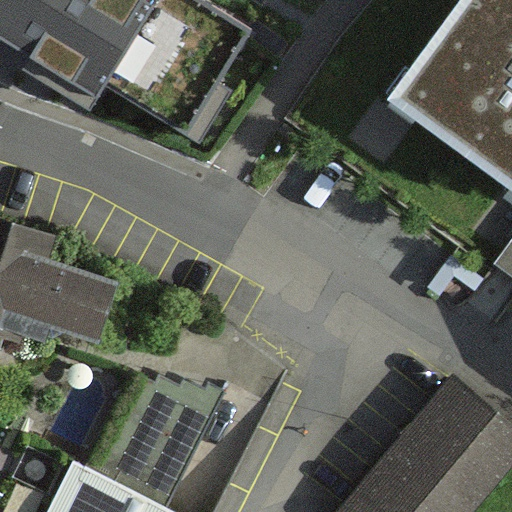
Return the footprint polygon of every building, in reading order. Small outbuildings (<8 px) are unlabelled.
[(160,0),(0,0),(0,44),(101,103),(160,0)] [(511,0),(469,0),(387,107),(511,203),(511,0)] [(58,248),(0,229),(0,343),(23,351),(29,335),(95,356),(116,289),(51,269),(58,248)] [(0,425),(0,511),(185,511),(168,503),(225,387),(138,383),(97,466),(72,453),(69,457),(0,425)] [(463,511),(511,454),(511,441),(455,395),(357,511),(463,511)]
